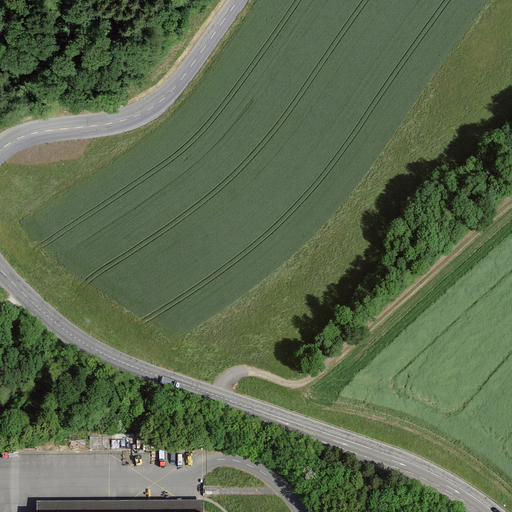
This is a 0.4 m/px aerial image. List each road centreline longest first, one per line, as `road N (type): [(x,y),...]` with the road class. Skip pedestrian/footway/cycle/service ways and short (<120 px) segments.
road 1 (unclassified): [(0,271),(85,346),(429,475),(488,511)]
road 2 (unclassified): [(239,0),(158,103),(105,124),(28,134),(0,149)]
